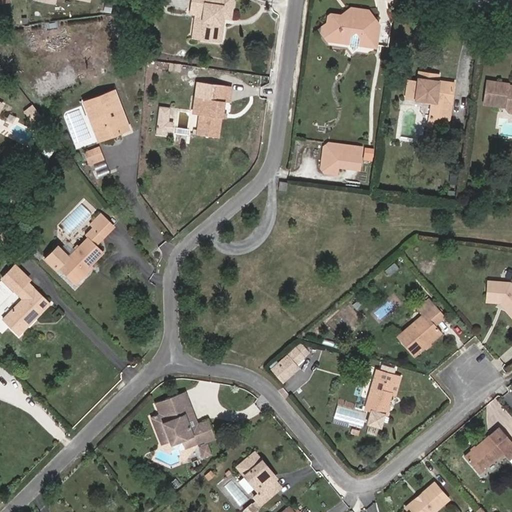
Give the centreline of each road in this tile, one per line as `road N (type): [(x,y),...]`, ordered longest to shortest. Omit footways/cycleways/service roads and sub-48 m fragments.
road 1 (residential): [(298,0),(278,157),(271,175),(180,255),(171,356)]
road 2 (residential): [(477,377),(462,407),(374,482),(356,485),(260,384),(171,356)]
road 3 (residential): [(171,356),(13,511)]
